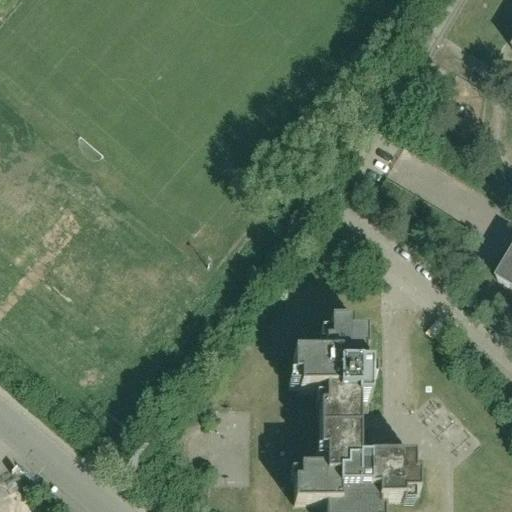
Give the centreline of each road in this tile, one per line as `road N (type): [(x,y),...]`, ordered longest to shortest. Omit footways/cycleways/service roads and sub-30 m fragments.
road 1 (residential): [(511,364),(340,214),(450,0)]
road 2 (residential): [(0,413),(115,511)]
